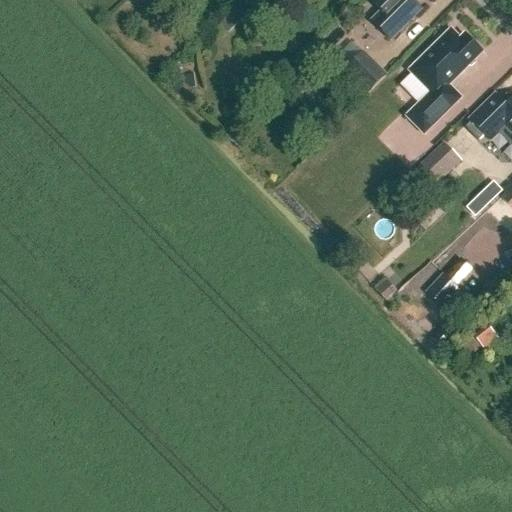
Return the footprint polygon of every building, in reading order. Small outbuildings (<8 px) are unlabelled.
[(421,0),(369,0),(368,1),(382,14),(372,25),(391,45),(423,13),(416,5),(421,0)] [(474,60),(481,53),(465,36),(461,40),(451,31),(409,72),(430,94),(406,118),(424,137),(462,100),(448,86),(466,68),(470,68),(474,64),(474,60)] [(346,73),(368,96),(387,77),(365,54),(346,73)] [(511,146),(511,99),(507,95),(502,100),(496,95),(470,120),(472,123),(467,128),(480,141),(488,133),(494,139),(500,134),(511,146)] [(319,139),(340,125),(331,112),(310,126),(319,139)] [(244,146),(253,136),(241,124),(231,133),(235,138),(244,146)] [(429,195),(462,162),(444,144),(411,177),(429,195)] [(482,215),(506,188),(496,180),(472,206),(482,215)] [(443,310),(460,291),(443,275),(425,295),(443,310)] [(387,303),(397,293),(386,281),(375,291),(387,303)] [(480,338),(488,349),(503,338),(495,326),(480,338)] [(444,352),(455,340),(442,328),(431,341),(444,352)]
